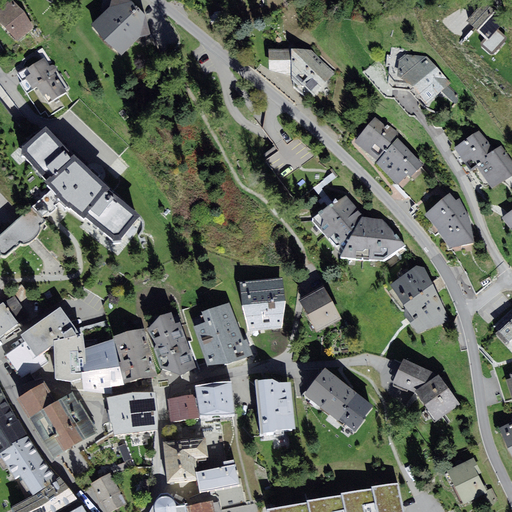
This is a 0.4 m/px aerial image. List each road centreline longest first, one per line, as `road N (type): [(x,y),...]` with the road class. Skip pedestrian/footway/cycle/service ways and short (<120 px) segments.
road 1 (residential): [(158,0),(291,108),(439,263),(467,323),(486,436),(511,495)]
road 2 (tertiary): [(0,375),(44,454),(96,511)]
